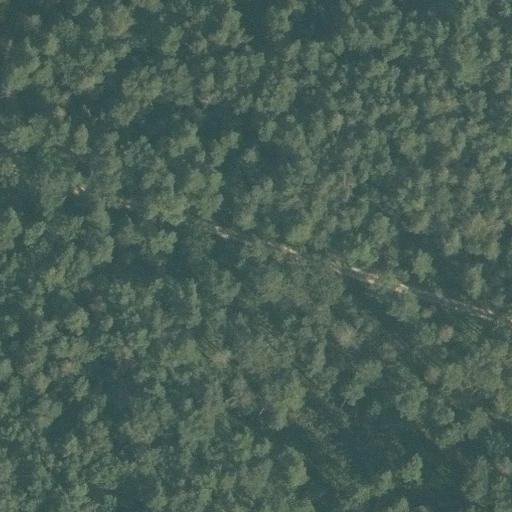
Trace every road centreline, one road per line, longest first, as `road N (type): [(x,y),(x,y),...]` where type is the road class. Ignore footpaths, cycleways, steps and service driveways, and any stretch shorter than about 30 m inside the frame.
road 1 (track): [(0,172),(511,328)]
road 2 (track): [(0,135),(50,0)]
